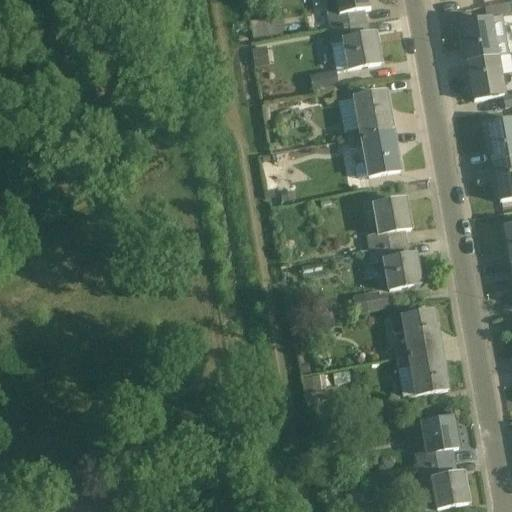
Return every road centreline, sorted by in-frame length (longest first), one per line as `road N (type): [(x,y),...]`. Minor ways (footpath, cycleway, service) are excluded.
road 1 (track): [(305,511),(207,0)]
road 2 (residential): [(413,0),(502,511)]
